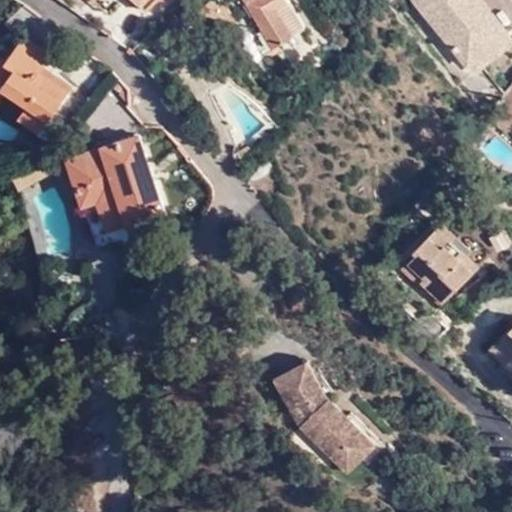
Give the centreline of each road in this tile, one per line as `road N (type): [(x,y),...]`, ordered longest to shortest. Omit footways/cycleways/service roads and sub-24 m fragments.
road 1 (residential): [(123,511),(109,433),(119,371),(251,199)]
road 2 (residential): [(511,426),(251,199)]
road 3 (residential): [(251,199),(45,0)]
